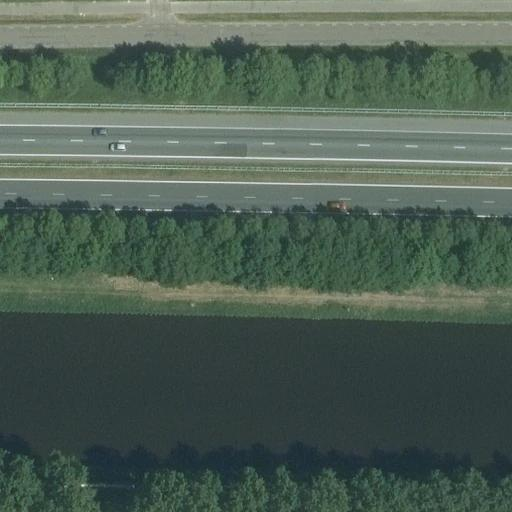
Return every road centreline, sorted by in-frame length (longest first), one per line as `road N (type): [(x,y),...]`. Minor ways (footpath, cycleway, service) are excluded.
road 1 (motorway): [(0,198),(511,207)]
road 2 (motorway): [(511,154),(0,147)]
road 3 (tertiary): [(0,40),(511,37)]
